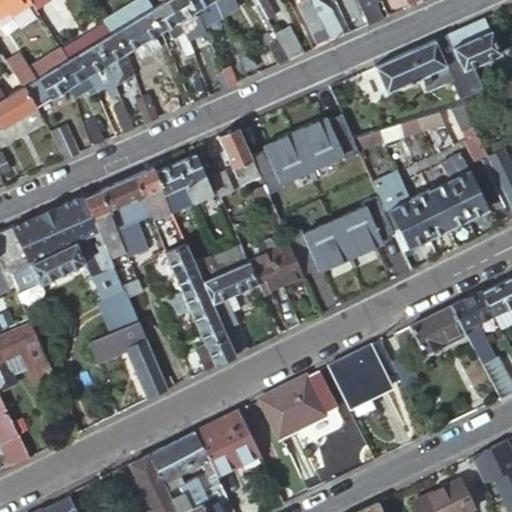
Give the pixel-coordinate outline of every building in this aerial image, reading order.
[(30,0),(0,0),(0,11),(18,0),(20,0),(22,3),(20,5),(28,18),(38,12),(30,0)] [(30,0),(38,12),(51,4),(48,0),(30,0)] [(144,13),(153,8),(148,0),(135,0),(130,3),(138,16),(144,13)] [(192,13),(184,0),(165,0),(161,3),(171,19),(174,24),(181,38),(184,44),(202,33),(199,27),(192,13)] [(184,0),(192,13),(194,16),(199,27),(218,16),(211,3),(209,0),(184,0)] [(209,0),(211,3),(218,16),(238,5),(235,0),(209,0)] [(254,0),(268,22),(275,18),(264,0),(254,0)] [(329,38),(308,0),(307,0),(300,4),(295,6),(316,44),(329,38)] [(309,0),(318,15),(329,9),(320,0),(309,0)] [(356,0),(361,10),(367,24),(381,18),(372,0),(356,0)] [(138,16),(130,3),(117,11),(125,24),(138,16)] [(171,19),(161,3),(153,8),(144,13),(156,34),(167,28),(180,52),(187,49),(184,44),(181,38),(174,24),(171,19)] [(329,38),(331,40),(343,35),(329,9),(318,15),(324,28),(329,38)] [(353,13),(359,28),(367,24),(361,10),(353,13)] [(125,24),(117,11),(103,20),(105,24),(111,33),(125,24)] [(144,13),(138,16),(125,24),(133,38),(136,43),(138,45),(143,57),(153,51),(147,40),(156,34),(144,13)] [(485,17),(436,39),(451,75),(460,71),(501,53),(491,29),(491,30),(485,17)] [(111,33),(105,24),(89,34),(94,43),(108,35),(111,33)] [(133,38),(125,24),(111,33),(108,35),(120,56),(127,52),(133,62),(143,57),(138,45),(136,43),(133,38)] [(277,39),(289,59),(302,53),(288,29),(275,35),(277,39)] [(94,43),(89,34),(88,33),(76,40),(83,50),(90,46),(94,43)] [(266,45),(277,64),(289,59),(277,39),(276,40),(273,34),(268,37),(271,43),(266,45)] [(120,56),(108,35),(94,43),(90,46),(101,66),(112,60),(120,56)] [(436,39),(374,66),(382,93),(405,83),(406,84),(415,80),(414,79),(421,76),(422,76),(427,88),(452,77),(451,75),(436,39)] [(83,50),(76,40),(62,49),(68,59),(72,57),(83,50)] [(101,66),(90,46),(83,50),(72,57),(82,73),(85,78),(87,82),(92,92),(100,87),(106,97),(115,92),(112,87),(108,79),(104,70),(101,66)] [(68,59),(62,49),(30,69),(36,79),(53,68),(68,59)] [(187,49),(180,52),(183,58),(190,55),(187,49)] [(238,56),(246,72),(256,67),(248,51),(238,56)] [(23,86),(36,79),(30,69),(20,53),(7,61),(23,86)] [(238,79),(247,74),(246,72),(238,56),(237,54),(227,59),(238,79)] [(112,60),(101,66),(104,70),(108,79),(112,87),(131,76),(120,56),(112,60)] [(68,59),(53,68),(66,88),(71,99),(83,92),(85,95),(92,92),(87,82),(85,78),(82,73),(72,57),(68,59)] [(53,68),(36,79),(23,86),(21,88),(33,108),(66,88),(53,68)] [(216,73),(223,88),(228,86),(221,71),(216,73)] [(460,71),(451,75),(452,77),(461,98),(470,94),(460,71)] [(4,98),(0,100),(0,127),(33,108),(21,88),(4,98)] [(472,125),(476,133),(485,129),(470,94),(461,98),(462,102),(472,125)] [(138,104),(148,99),(146,95),(141,97),(135,100),(138,104)] [(140,109),(150,104),(148,99),(138,104),(140,109)] [(462,102),(450,106),(460,130),(472,125),(462,102)] [(124,132),(133,128),(120,103),(112,107),(124,132)] [(146,122),(157,117),(150,104),(140,109),(146,122)] [(422,126),(441,119),(438,110),(418,117),(422,126)] [(311,123),(294,130),(311,168),(342,154),(344,158),(358,152),(352,138),(342,113),(326,120),(324,117),(311,123)] [(82,122),(94,145),(105,140),(94,117),(82,122)] [(422,126),(418,117),(399,122),(404,133),(422,126)] [(383,140),(383,142),(403,134),(398,123),(378,129),(383,140)] [(472,125),(460,130),(463,139),(476,133),(472,125)] [(259,176),(237,127),(217,135),(239,185),(259,176)] [(51,137),(63,159),(76,153),(63,129),(51,137)] [(352,138),(358,150),(383,140),(378,129),(352,138)] [(265,148),(250,154),(267,193),(282,186),(280,181),(311,168),(294,130),(264,144),(265,148)] [(462,140),(473,161),(485,154),(476,133),(463,139),(462,140)] [(485,154),(509,201),(511,199),(511,170),(497,141),(489,144),(492,150),(485,154)] [(457,198),(476,188),(458,153),(438,163),(447,179),(457,198)] [(195,154),(175,162),(192,201),(212,192),(195,154)] [(497,207),(507,202),(509,201),(485,154),(473,161),(497,207)] [(175,162),(155,171),(164,192),(171,188),(180,207),(192,201),(175,162)] [(153,167),(132,175),(148,213),(150,217),(171,208),(164,192),(155,171),(153,167)] [(210,176),(219,197),(234,191),(224,170),(210,176)] [(408,247),(428,237),(418,217),(408,197),(400,181),(399,180),(395,182),(391,174),(371,183),(378,198),(379,201),(381,205),(384,211),(389,208),(408,247)] [(132,175),(100,189),(107,209),(115,227),(131,220),(148,213),(132,175)] [(427,189),(437,208),(457,198),(447,179),(427,189)] [(254,189),(265,215),(274,211),(263,185),(254,189)] [(164,192),(171,208),(172,210),(180,207),(171,188),(164,192)] [(467,218),(487,208),(476,188),(457,198),(467,218)] [(100,189),(83,196),(98,231),(110,259),(125,253),(115,227),(110,229),(103,211),(107,209),(100,189)] [(408,197),(418,217),(437,208),(427,189),(408,197)] [(19,221),(0,229),(0,255),(8,274),(28,265),(27,262),(98,231),(83,196),(82,194),(47,209),(31,216),(19,221)] [(333,219),(350,256),(382,242),(380,238),(394,231),(393,229),(376,194),(362,200),(364,205),(333,219)] [(447,227),(467,218),(457,198),(437,208),(447,227)] [(384,211),(402,249),(408,247),(389,208),(384,211)] [(418,217),(428,237),(447,227),(437,208),(418,217)] [(115,227),(107,209),(103,211),(110,229),(115,227)] [(167,221),(177,244),(185,241),(183,236),(175,217),(167,221)] [(285,234),(288,242),(302,273),(316,266),(318,270),(350,256),(333,219),(302,232),(300,228),(285,234)] [(115,227),(125,253),(127,257),(143,250),(131,220),(115,227)] [(195,230),(183,236),(185,241),(191,255),(203,249),(203,248),(195,230)] [(37,282),(38,283),(84,263),(90,276),(113,266),(110,259),(98,231),(27,262),(28,265),(8,274),(16,291),(37,282)] [(281,282),(302,273),(293,252),(288,242),(277,247),(269,239),(263,241),(281,282)] [(177,244),(164,250),(174,271),(194,262),(194,261),(191,255),(185,241),(177,244)] [(261,291),(281,282),(263,241),(257,244),(258,256),(248,261),(257,282),(261,291)] [(234,267),(248,261),(243,249),(229,255),(234,267)] [(209,255),(194,261),(194,262),(202,280),(203,281),(218,274),(209,255)] [(234,293),(257,282),(248,261),(234,267),(225,271),(234,293)] [(194,262),(174,271),(182,290),(202,280),(194,262)] [(218,274),(203,281),(210,299),(219,317),(224,328),(236,321),(232,311),(241,307),(234,293),(225,271),(218,274)] [(509,277),(481,291),(493,315),(495,319),(500,317),(498,312),(511,305),(511,283),(510,279),(509,277)] [(123,288),(124,291),(127,297),(141,291),(135,278),(121,284),(123,288)] [(203,281),(202,280),(182,290),(169,295),(172,301),(177,314),(189,308),(210,299),(203,281)] [(16,291),(20,301),(26,304),(40,298),(42,292),(38,283),(37,282),(16,291)] [(116,291),(123,288),(121,284),(120,282),(113,285),(116,291)] [(464,329),(476,323),(493,315),(481,291),(480,290),(452,304),(464,329)] [(110,334),(120,330),(138,322),(127,297),(124,291),(96,303),(109,332),(110,334)] [(219,317),(210,299),(189,308),(197,326),(219,317)] [(424,356),(467,335),(464,329),(452,304),(409,325),(424,356)] [(197,326),(205,344),(226,335),(224,328),(219,317),(197,326)] [(0,389),(15,383),(3,358),(18,351),(32,381),(52,373),(29,321),(0,334),(0,389)] [(226,335),(235,354),(247,348),(236,321),(224,328),(226,335)] [(125,349),(146,398),(166,388),(142,331),(138,322),(120,330),(125,341),(128,348),(125,349)] [(467,335),(499,399),(511,392),(511,388),(501,365),(497,367),(476,323),(464,329),(467,335)] [(125,341),(120,330),(110,334),(109,332),(86,342),(91,355),(94,362),(125,349),(128,348),(125,341)] [(205,344),(214,364),(235,354),(226,335),(205,344)] [(369,344),(378,363),(383,360),(374,342),(369,344)] [(327,365),(348,407),(390,386),(378,363),(369,344),(327,365)] [(390,363),(402,386),(418,378),(406,354),(390,363)] [(310,373),(259,399),(277,435),(323,413),(309,385),(314,382),(310,373)] [(0,443),(2,442),(17,435),(2,403),(0,398),(0,443)] [(237,410),(193,431),(208,460),(213,472),(216,477),(218,480),(261,459),(237,410)] [(193,431),(147,454),(162,482),(202,463),(208,460),(193,431)] [(17,435),(2,442),(12,464),(27,457),(17,435)] [(147,454),(127,464),(150,508),(151,511),(176,511),(166,491),(162,482),(147,454)] [(208,460),(202,463),(206,471),(207,471),(209,474),(213,472),(208,460)] [(216,477),(213,472),(209,474),(207,471),(206,471),(209,477),(210,476),(212,479),(216,477)] [(511,498),(511,474),(503,479),(511,498)] [(166,491),(176,511),(183,511),(199,504),(195,495),(205,497),(195,477),(166,491)] [(464,511),(472,509),(457,479),(413,501),(418,511),(464,511)] [(215,497),(224,493),(221,488),(213,492),(215,497)] [(41,507),(30,511),(75,511),(67,495),(42,508),(41,507)] [(183,511),(212,511),(205,497),(195,495),(199,504),(183,511)] [(381,511),(377,502),(356,511),(381,511)]
